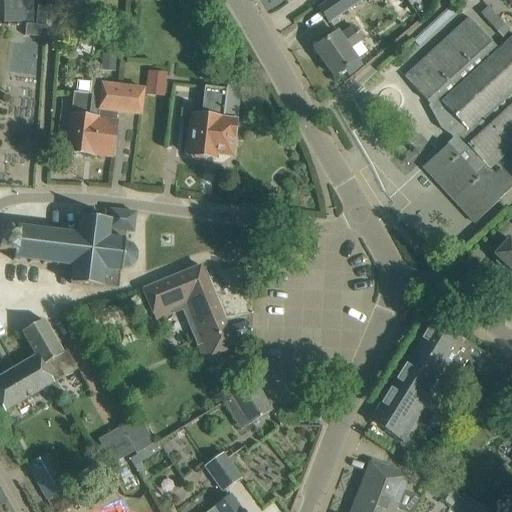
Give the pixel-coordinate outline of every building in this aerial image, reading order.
[(32,0),(2,0),(3,22),(33,21),(32,0)] [(359,0),(332,0),(319,9),(328,22),(359,0)] [(387,0),(379,0),(359,13),(372,33),(397,16),(387,0)] [(37,6),(35,25),(45,26),(47,6),(37,6)] [(498,49),(469,19),(405,78),(435,111),(437,109),(442,113),(437,118),(442,128),(451,134),(456,139),(448,146),(447,145),(423,167),(474,224),(499,201),(498,201),(511,187),(511,180),(501,169),(495,174),(489,169),(511,147),(511,34),(504,25),(487,7),(479,15),(506,42),(498,49)] [(35,25),(25,25),(24,37),(44,38),(45,26),(35,25)] [(337,33),(331,38),(314,49),(334,76),(356,61),(355,60),(366,52),(358,42),(362,40),(352,27),(339,36),(337,33)] [(101,51),(100,71),(113,72),(115,52),(101,51)] [(148,72),(145,95),(164,97),(166,74),(148,72)] [(140,116),(142,89),(99,83),(98,89),(93,89),(92,95),(73,93),(71,116),(70,116),(66,153),(93,156),(93,155),(112,157),(117,114),(140,116)] [(188,156),(215,159),(216,155),(231,157),(235,121),(239,91),(227,90),(204,87),(201,117),(192,116),(188,156)] [(78,217),(76,232),(16,225),(15,229),(13,229),(11,226),(7,226),(5,228),(5,232),(0,232),(0,251),(14,252),(13,261),(72,269),(70,284),(103,288),(103,287),(118,289),(120,273),(121,273),(121,270),(129,268),(135,262),(136,254),(132,247),(125,243),(125,240),(124,240),(125,232),(133,233),(135,214),(110,211),(110,212),(105,212),(104,220),(78,217)] [(511,243),(509,240),(495,255),(498,258),(496,260),(508,270),(509,268),(511,271),(511,243)] [(200,266),(143,290),(151,308),(153,314),(154,314),(156,321),(183,310),(193,333),(204,359),(233,347),(225,329),(226,329),(223,320),(200,266)] [(21,332),(35,357),(37,356),(53,384),(77,369),(67,351),(62,354),(43,320),(21,332)] [(479,350),(433,320),(369,422),(385,432),(402,442),(441,379),(448,368),(458,374),(466,361),(470,364),(479,350)] [(0,403),(5,412),(53,384),(37,356),(35,357),(0,377),(0,403)] [(504,367),(493,359),(474,388),(485,395),(504,367)] [(511,378),(511,371),(504,367),(485,395),(496,403),(511,378)] [(266,402),(254,383),(223,403),(240,431),(271,411),(266,402)] [(112,465),(134,452),(120,427),(98,440),(112,465)] [(240,479),(223,454),(204,468),(223,492),(240,479)] [(68,487),(49,455),(28,467),(46,500),(68,487)] [(99,461),(80,471),(85,482),(105,472),(99,461)] [(409,478),(390,470),(372,463),(358,499),(361,500),(356,511),(396,511),(404,491),(409,478)] [(460,495),(432,477),(424,490),(452,508),(460,495)] [(242,511),(230,496),(215,507),(207,511),(243,511),(242,511)] [(197,511),(203,511),(211,505),(203,497),(193,507),(197,511)]
